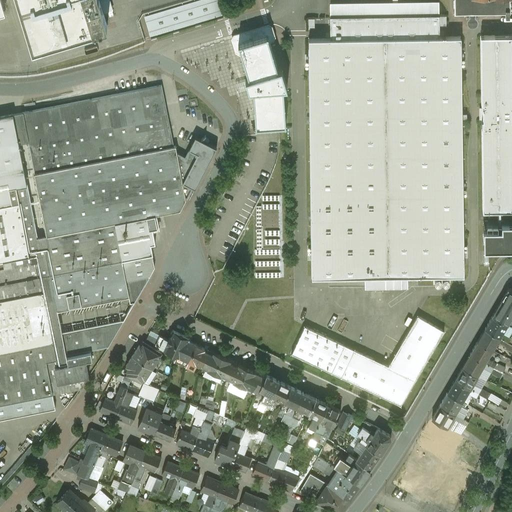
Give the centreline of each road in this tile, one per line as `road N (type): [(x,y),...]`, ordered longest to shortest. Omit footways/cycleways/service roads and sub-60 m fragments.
road 1 (unknown): [(288,10),(299,41),(306,297),(332,312),(405,308)]
road 2 (residential): [(189,232),(233,139),(226,103),(204,82),(162,58),(142,58),(75,83),(0,94)]
road 3 (residential): [(408,432),(151,307)]
road 4 (residential): [(315,511),(80,413)]
road 5 (tertiary): [(408,432),(511,271)]
road 6 (residential): [(80,413),(151,307)]
road 7 (residential): [(0,505),(80,413)]
